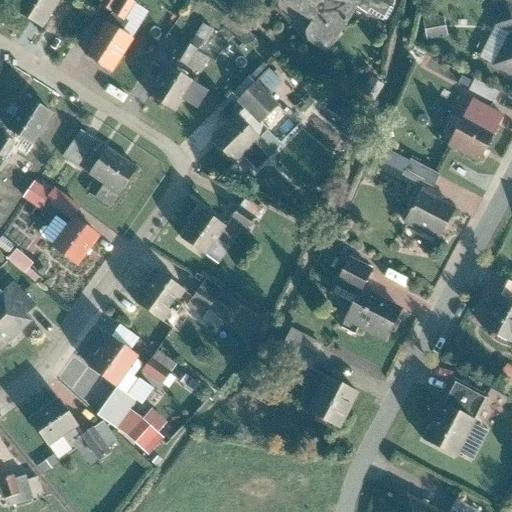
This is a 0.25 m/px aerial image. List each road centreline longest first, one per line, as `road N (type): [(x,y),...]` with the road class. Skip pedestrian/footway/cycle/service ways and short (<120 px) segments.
road 1 (residential): [(0,48),(187,164),(41,374),(0,404)]
road 2 (residential): [(348,511),(369,450),(511,185)]
